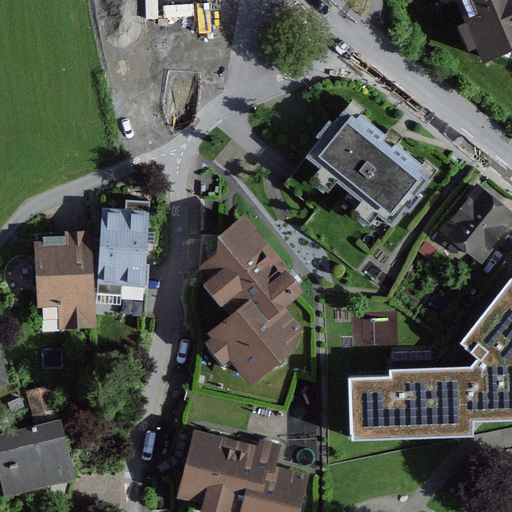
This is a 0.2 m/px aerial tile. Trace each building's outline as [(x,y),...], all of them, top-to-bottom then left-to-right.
[(511,0),(459,0),(485,58),(499,52),(509,56),(511,48),(511,0)] [(275,63),(290,51),(277,34),(262,46),(275,63)] [(347,109),(309,155),(390,223),(429,177),(347,109)] [(511,198),(490,179),(455,217),(488,247),(511,219),(511,198)] [(119,217),(98,216),(94,287),(114,288),(117,240),(119,217)] [(210,334),(250,378),(301,331),(276,304),(301,282),(242,218),(208,249),(225,267),(206,284),(220,299),(242,279),(255,293),(210,334)] [(35,306),(84,304),(78,239),(31,242),(35,306)] [(139,242),(117,240),(114,288),(111,323),(131,325),(139,242)] [(511,281),(507,278),(466,329),(486,345),(511,364),(511,281)] [(511,412),(511,364),(486,345),(467,366),(376,367),(376,377),(335,378),(335,433),(461,434),(461,411),(511,412)] [(89,480),(76,423),(4,439),(17,496),(89,480)] [(202,480),(297,511),(313,511),(327,471),(217,435),(202,480)]
